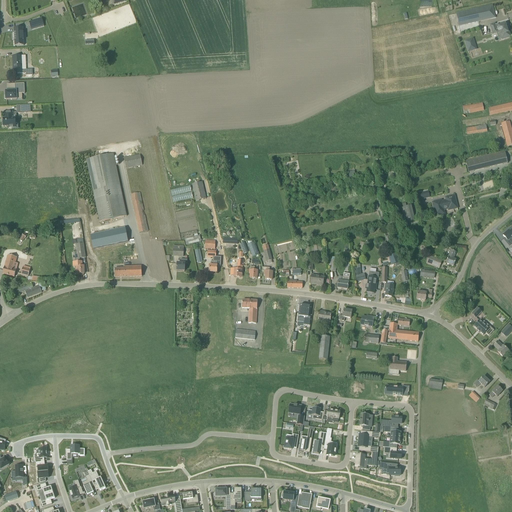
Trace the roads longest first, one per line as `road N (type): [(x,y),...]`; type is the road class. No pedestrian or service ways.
road 1 (unclassified): [(7,317),(65,288),(127,282),(339,296),(428,314)]
road 2 (residential): [(272,438),(211,433),(186,446),(103,454)]
road 3 (residential): [(405,511),(409,408),(351,400)]
road 4 (residential): [(272,438),(278,457),(342,465),(351,400)]
road 5 (unclassified): [(428,314),(482,231),(511,208)]
